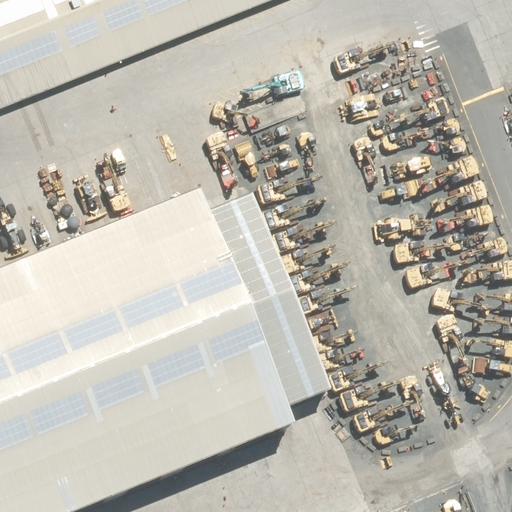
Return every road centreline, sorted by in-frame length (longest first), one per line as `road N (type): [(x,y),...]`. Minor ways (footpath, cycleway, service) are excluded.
road 1 (unknown): [(303,9),(465,425)]
road 2 (unknown): [(0,130),(303,9)]
road 3 (unknown): [(465,425),(293,511)]
road 4 (unknown): [(449,0),(511,156)]
